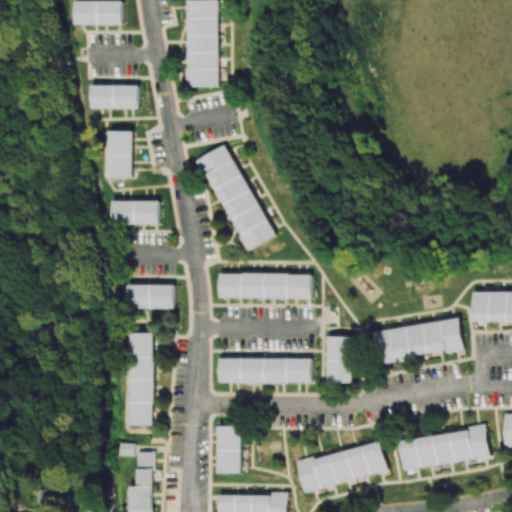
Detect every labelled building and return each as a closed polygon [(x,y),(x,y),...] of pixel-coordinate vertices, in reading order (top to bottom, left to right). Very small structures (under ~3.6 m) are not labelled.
[(190,0),(191,69),(187,69),(188,87),(221,87),(220,0),(190,0)] [(125,25),(125,1),(78,1),(78,24),(125,25)] [(93,108),(140,108),(141,85),(93,85),(93,108)] [(134,131),(110,131),(110,178),(134,179),(134,131)] [(249,251),(276,237),(229,144),(201,158),(249,251)] [(161,200),(114,201),(114,224),(162,223),(161,200)] [(221,297),(314,299),(314,274),(222,273),(221,297)] [(176,309),(177,285),(130,284),(129,308),(176,309)] [(475,321),(511,320),(511,291),(475,292),(475,321)] [(465,350),(461,319),(375,330),(379,362),(465,350)] [(130,425),(155,426),(155,333),(130,333),(130,425)] [(329,383),(354,383),(355,336),(329,336),(329,383)] [(314,359),(222,358),(221,382),(314,383),(314,359)] [(406,469),(492,457),(488,424),(470,427),(470,431),(402,440),(406,469)] [(219,473),(243,474),(244,426),(220,426),(219,473)] [(390,471),(383,442),(299,462),(306,491),(390,471)] [(135,456),(135,444),(119,443),(119,456),(135,456)] [(154,511),(155,452),(138,452),(138,486),(130,486),(130,511),(154,511)] [(69,505),(69,486),(38,487),(38,506),(69,505)] [(221,494),(220,511),(290,511),(290,495),(221,494)]
